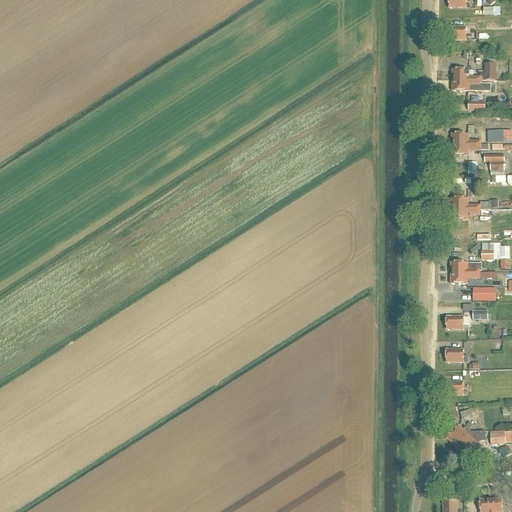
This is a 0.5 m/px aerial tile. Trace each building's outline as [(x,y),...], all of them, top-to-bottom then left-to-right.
[(449,0),(449,10),(466,10),(471,10),(471,6),(466,6),(466,0),(449,0)] [(484,10),(484,18),(494,18),(494,10),(484,10)] [(449,43),(466,43),(466,42),(470,43),(470,39),(466,39),(466,30),(449,30),(449,43)] [(452,83),(481,83),(481,82),(491,82),(496,82),(496,66),(484,66),(484,75),(480,75),(480,78),(469,78),(469,72),(453,72),(452,83)] [(481,82),(481,83),(452,83),(452,93),(491,93),(491,82),(481,82)] [(468,104),(468,113),(485,113),(485,104),(468,104)] [(493,146),(504,146),(505,139),(498,139),(498,136),(493,135),(493,139),(481,139),(481,142),(469,142),(469,137),(452,136),(452,146),(489,146),(493,146)] [(489,152),(489,146),(452,146),(452,157),(468,158),(469,152),(489,152)] [(468,164),(468,177),(477,177),(477,164),(468,164)] [(505,173),(505,165),(490,165),(490,173),(505,173)] [(451,212),(480,212),(481,207),(468,207),(468,201),(452,201),(451,212)] [(451,212),(451,222),(468,222),(468,217),(480,217),(480,212),(451,212)] [(481,252),(481,262),(494,262),(494,261),(494,245),(483,245),(483,252),(481,252)] [(494,245),(494,261),(501,261),(509,261),(509,250),(500,251),(500,245),(494,245)] [(509,261),(501,261),(501,272),(510,272),(509,261)] [(480,276),(480,273),(482,273),(482,265),(451,265),(451,276),(480,276)] [(480,276),(451,276),(451,286),(468,286),(468,281),(487,281),(487,276),(480,276)] [(473,290),(473,303),(491,303),(492,291),(486,291),(486,290),(473,290)] [(473,322),(488,322),(488,313),(473,313),(473,322)] [(447,332),(464,332),(468,332),(468,328),(464,328),(464,319),(447,319),(447,332)] [(446,365),(464,365),(468,365),(468,358),(464,358),(464,352),(446,352),(446,365)] [(446,384),(446,397),(463,397),(468,397),(468,393),(463,393),(463,384),(446,384)] [(459,428),(447,441),(456,450),(472,434),(466,428),(463,432),(459,428)] [(472,434),(456,450),(465,459),(480,443),(486,443),(485,433),(472,434)] [(490,435),(491,447),(506,447),(505,434),(490,435)] [(491,511),(491,501),(480,502),(480,511),(491,511)] [(491,501),(491,511),(502,511),(502,501),(491,501)] [(443,504),(443,511),(456,511),(456,503),(443,504)]
